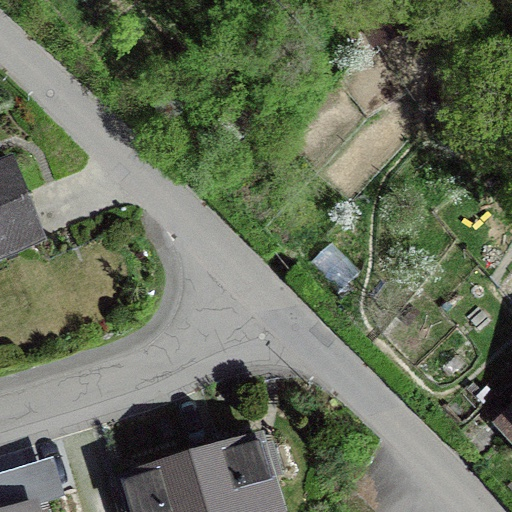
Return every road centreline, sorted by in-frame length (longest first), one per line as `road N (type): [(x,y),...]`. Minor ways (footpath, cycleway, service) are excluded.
road 1 (residential): [(259,295),(0,44)]
road 2 (residential): [(465,511),(259,295)]
road 3 (residential): [(259,295),(104,382),(0,415)]
